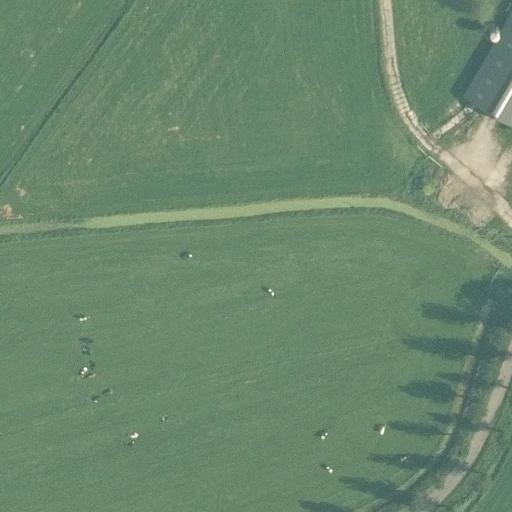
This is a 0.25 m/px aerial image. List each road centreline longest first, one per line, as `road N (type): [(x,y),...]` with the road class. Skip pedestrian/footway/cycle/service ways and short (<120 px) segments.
road 1 (track): [(383,0),(399,105),(511,212)]
road 2 (unclassified): [(403,511),(435,491),(469,447),(511,345)]
